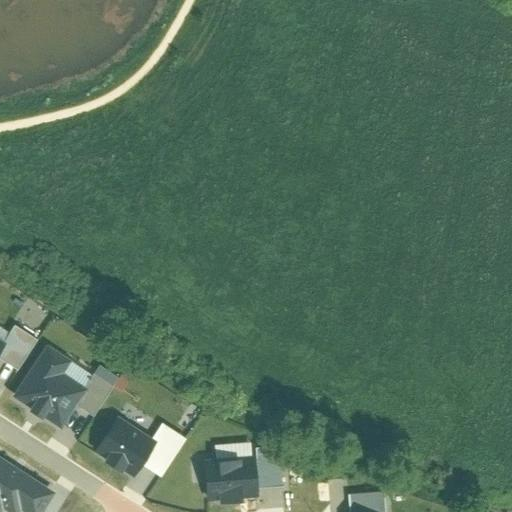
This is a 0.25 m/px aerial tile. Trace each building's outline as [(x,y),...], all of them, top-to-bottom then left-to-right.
[(50,344),(15,396),(60,425),(75,402),(87,385),(66,371),(74,360),(50,344)] [(94,415),(114,386),(95,373),(87,385),(75,402),(94,415)] [(158,442),(120,418),(98,452),(136,476),(158,442)] [(248,461),(207,464),(210,502),(257,498),(256,487),(280,486),(277,448),(247,450),(248,461)] [(38,511),(51,489),(0,459),(0,504),(13,511),(38,511)]
